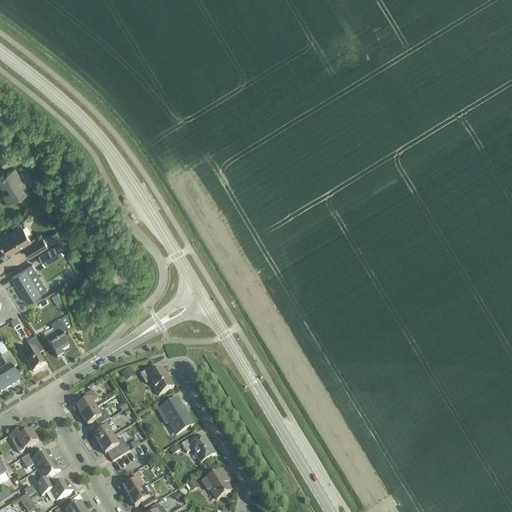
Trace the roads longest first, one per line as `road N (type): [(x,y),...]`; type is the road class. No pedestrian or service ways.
road 1 (secondary): [(201,298),(103,144),(0,51)]
road 2 (secondary): [(330,511),(201,298)]
road 3 (residential): [(240,511),(242,479),(182,367)]
road 4 (residential): [(111,511),(40,396)]
road 5 (unclassified): [(95,361),(201,298)]
